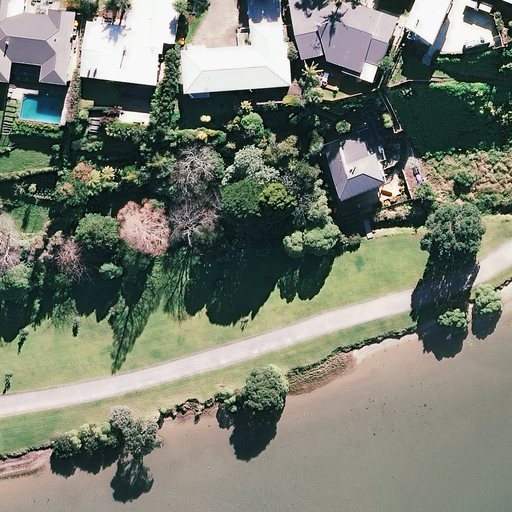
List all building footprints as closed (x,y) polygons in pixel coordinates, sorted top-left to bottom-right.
[(0,0),(0,82),(13,84),(15,63),(46,66),(45,83),(71,86),(78,15),(52,12),(52,17),(27,15),(28,0),(0,0)] [(182,0),(137,0),(137,11),(129,10),(127,28),(91,24),(85,78),(161,86),(166,43),(177,45),(182,0)] [(258,90),(260,107),(288,105),(287,88),(295,87),(291,45),(284,46),(280,0),(260,0),(251,1),(254,48),(188,53),(191,95),(258,90)] [(344,0),(328,4),(326,0),(292,0),(305,61),(327,56),(331,63),(347,68),(345,73),(378,84),(400,21),(353,4),(347,0),(344,0)] [(380,0),(378,7),(401,15),(406,0),(380,0)] [(458,1),(454,0),(420,0),(408,30),(440,43),(458,1)] [(394,184),(376,136),(329,154),(348,202),(394,184)]
